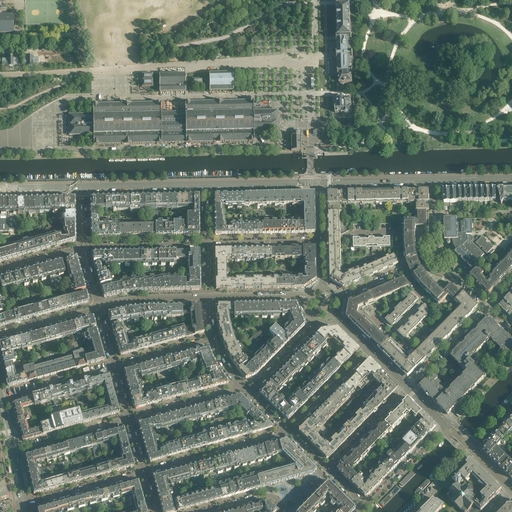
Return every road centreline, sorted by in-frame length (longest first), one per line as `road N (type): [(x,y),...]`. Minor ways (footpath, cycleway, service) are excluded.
road 1 (secondary): [(0,188),(315,182)]
road 2 (residential): [(288,120),(278,146),(29,150)]
road 3 (residential): [(92,97),(267,95)]
road 4 (residential): [(92,71),(266,63)]
road 5 (residential): [(142,473),(284,432)]
road 6 (secondary): [(315,182),(437,179)]
road 7 (residential): [(82,247),(203,244)]
road 8 (residential): [(26,506),(142,473)]
road 9 (residential): [(126,420),(242,388)]
